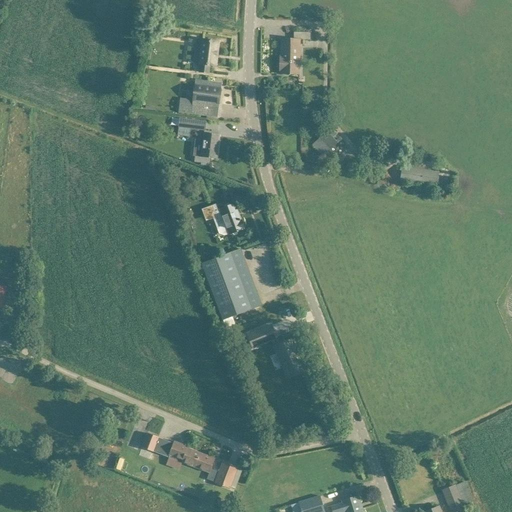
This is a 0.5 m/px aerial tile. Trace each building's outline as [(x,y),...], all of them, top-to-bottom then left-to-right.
[(300,40),(311,40),(311,32),(294,32),(294,40),(281,40),(281,50),(283,50),(283,56),(280,56),(280,72),(281,72),(281,74),(299,75),(300,40)] [(224,34),(223,41),(235,42),(235,34),(224,34)] [(210,66),(215,66),(218,42),(202,40),(202,41),(197,40),(195,63),(200,64),(201,64),(200,72),(209,74),(210,66)] [(193,102),(180,100),(179,113),(217,117),(222,85),(213,84),(213,82),(196,80),(193,102)] [(186,128),(206,131),(207,122),(187,119),(186,128)] [(324,156),(341,139),(330,128),(313,145),(324,156)] [(195,140),(193,156),(201,157),(206,158),(216,159),(219,136),(209,134),(202,133),(201,140),(195,140)] [(402,167),(400,181),(437,187),(439,173),(402,167)] [(225,208),(220,210),(224,222),(220,223),(217,229),(220,234),(224,236),(229,234),(229,235),(235,233),(244,229),(241,220),(240,220),(234,204),(225,208)] [(202,264),(196,266),(199,275),(205,273),(223,321),(252,310),(261,306),(240,249),(202,264)] [(258,330),(247,334),(252,349),(271,341),(273,340),(276,339),(277,338),(275,332),(274,332),(271,326),(258,331),(258,330)] [(276,339),(273,340),(275,346),(273,346),(276,352),(277,351),(286,375),(294,371),(296,375),(305,372),(301,362),(303,362),(294,341),(285,345),(284,342),(278,344),(276,339)] [(147,433),(142,448),(154,452),(159,438),(147,433)] [(174,443),(169,455),(183,460),(182,463),(195,468),(210,474),(217,477),(219,472),(211,469),(213,466),(215,460),(201,455),(202,453),(174,443)] [(217,477),(215,483),(230,488),(235,489),(237,483),(232,481),(234,478),(238,468),(223,462),(219,472),(217,477)] [(451,487),(442,491),(450,511),(458,511),(461,511),(465,510),(455,485),(451,487)] [(342,503),(336,505),(337,511),(362,511),(358,496),(342,501),(342,503)] [(320,497),(299,503),(301,511),(314,511),(324,509),(320,497)]
